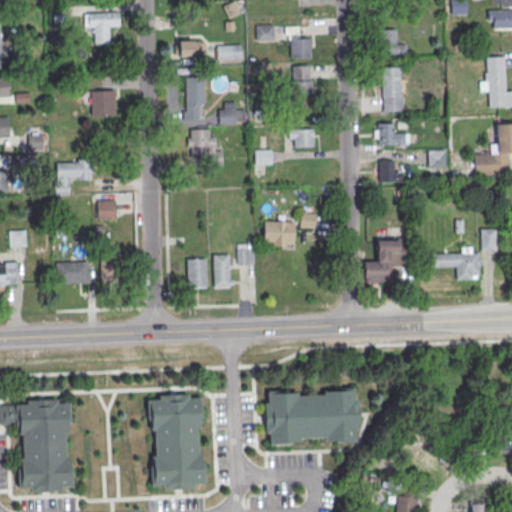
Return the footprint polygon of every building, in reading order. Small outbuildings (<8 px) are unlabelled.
[(449,0),(465,0),(466,15),(450,16),(449,0)] [(51,9),(66,8),(66,23),(52,24),(51,9)] [(487,11),(511,11),(511,30),(492,31),(491,21),(487,21),(487,11)] [(86,13),(117,12),(118,26),(107,27),(108,43),(93,44),(92,27),(87,28),(86,13)] [(255,25),(272,24),(273,39),(255,40),(255,25)] [(284,26),(297,26),(297,37),(310,37),(310,48),(309,48),(309,58),(289,59),(289,39),(287,39),(287,34),(284,35),(284,26)] [(379,29),(394,29),(395,43),(405,43),(406,54),(376,55),(376,41),(379,41),(379,29)] [(203,40),(173,40),(173,56),(203,56),(203,40)] [(216,59),(239,59),(239,44),(216,44),(216,59)] [(502,56),(504,90),(511,89),(511,106),(488,107),(485,57),(502,56)] [(310,65),(291,65),(291,108),(310,108),(310,65)] [(379,66),(397,66),(398,96),(401,95),(401,110),(382,110),(382,96),(380,96),(379,66)] [(8,76),(0,76),(0,96),(8,97),(8,76)] [(184,77),(202,76),(203,104),(197,104),(198,120),(182,120),(181,111),(184,110),(184,77)] [(89,91),(112,89),(114,115),(90,116),(89,91)] [(222,102),(234,101),(234,123),(217,124),(217,109),(222,109),(222,102)] [(0,116),(8,116),(8,136),(0,136),(0,116)] [(495,123),(511,122),(511,153),(507,153),(508,174),(473,176),(472,154),(489,153),(488,143),(496,143),(495,123)] [(393,123),(373,123),(373,144),(404,144),(404,133),(393,133),(393,123)] [(287,129),(311,128),(312,147),(292,147),(292,138),(287,138),(287,129)] [(189,130),(207,129),(207,137),(213,137),(213,150),(220,150),(220,165),(207,165),(206,146),(205,147),(205,157),(190,157),(189,146),(186,146),(186,138),(189,138),(189,130)] [(253,150),(269,149),(269,164),(253,164),(253,150)] [(444,167),(444,150),(426,150),(426,167),(444,167)] [(55,163),(76,162),(76,159),(87,159),(88,165),(92,165),(92,172),(88,173),(88,179),(77,180),(77,177),(69,177),(70,183),(68,183),(68,194),(53,195),(53,182),(55,182),(55,163)] [(401,181),(401,169),(395,169),(395,160),(377,160),(377,181),(401,181)] [(0,170),(7,170),(8,191),(0,191),(0,170)] [(96,199),(96,218),(114,218),(114,199),(96,199)] [(299,212),(314,213),(313,228),(297,227),(299,212)] [(262,221),(292,221),(292,243),(284,243),(284,246),(271,246),(271,242),(262,242),(262,221)] [(494,227),(479,227),(479,250),(494,250),(494,227)] [(25,246),(25,229),(8,229),(8,246),(25,246)] [(362,282),(389,282),(389,265),(407,265),(407,238),(374,238),(375,261),(362,261),(362,282)] [(120,280),(120,247),(98,247),(98,280),(120,280)] [(477,279),(477,248),(459,248),(459,252),(429,252),(429,268),(454,268),(454,279),(477,279)] [(235,250),(252,249),(252,263),(246,263),(246,264),(236,265),(235,250)] [(211,255),(227,254),(228,286),(212,287),(211,255)] [(185,259),(204,258),(205,287),(186,288),(185,259)] [(0,285),(15,285),(15,262),(0,261),(0,285)] [(51,262),(87,261),(88,281),(52,282),(51,262)] [(265,392),(265,441),(355,441),(355,391),(265,392)] [(144,398),(197,395),(199,427),(194,427),(196,452),(200,451),(202,483),(149,486),(148,465),(150,465),(150,455),(154,455),(152,429),(149,429),(148,419),(146,419),(144,398)] [(0,403),(24,403),(24,399),(56,398),(56,402),(65,401),(67,430),(62,430),(63,454),(68,454),(70,486),(16,489),(15,468),(18,468),(17,458),(21,457),(20,434),(17,434),(16,423),(0,423),(0,403)] [(511,435),(494,436),(494,451),(511,451),(511,435)] [(413,511),(413,495),(395,495),(394,511),(413,511)] [(487,511),(487,503),(469,503),(469,511),(487,511)]
